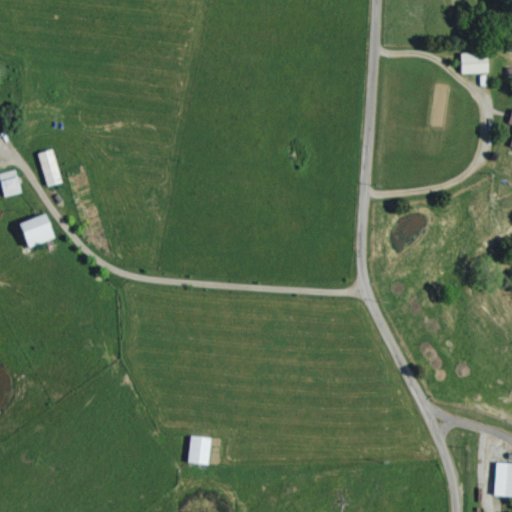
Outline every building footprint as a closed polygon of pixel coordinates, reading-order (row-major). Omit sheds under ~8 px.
[(479,72),(479,53),(453,54),(454,73),(479,72)] [(504,148),(511,149),(511,110),(505,109),(502,124),(509,125),(504,148)] [(39,152),(47,186),(62,183),(55,149),(39,152)] [(16,177),(14,170),(0,172),(0,174),(5,197),(22,193),(19,177),(16,177)] [(25,220),(31,245),(57,240),(51,214),(25,220)] [(189,462),(210,464),(213,438),(192,435),(189,462)]
